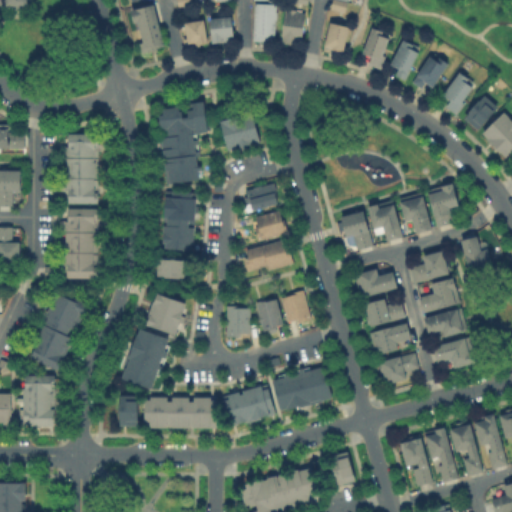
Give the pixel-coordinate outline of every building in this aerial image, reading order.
[(330,5),(331,0),(345,0),(343,9),(330,5)] [(255,38),(255,1),(276,1),(275,38),(255,38)] [(131,9),(154,4),(164,46),(157,48),(158,50),(142,53),(140,43),(143,42),(138,21),(134,22),(131,9)] [(282,38),(285,8),(304,10),(301,40),(282,38)] [(210,42),(207,17),(229,14),(232,39),(210,42)] [(324,43),(331,16),(349,20),(343,47),(324,43)] [(186,45),(182,21),(202,18),(206,42),(186,45)] [(386,57),(382,67),(368,63),(372,52),(364,48),(374,23),(393,31),(383,56),(386,57)] [(423,44),(410,70),(409,70),(405,77),(395,72),(399,64),(392,61),(405,35),(423,44)] [(447,62),(432,82),(426,78),(421,85),(412,79),(418,71),(417,71),(432,50),(447,62)] [(466,91),(455,108),(447,103),(452,95),(444,89),(459,68),(474,79),(466,91)] [(495,103),(480,92),(462,117),(477,128),(495,103)] [(202,100),(156,105),(164,181),(199,177),(195,130),(205,129),(202,100)] [(511,145),(511,119),(502,109),(479,131),(503,155),(511,145)] [(218,119),(225,148),(258,139),(251,111),(218,119)] [(0,124),(10,124),(10,132),(26,133),(26,148),(7,148),(7,144),(0,144),(0,124)] [(65,201),(96,201),(96,131),(65,131),(65,201)] [(14,204),(0,204),(0,166),(23,166),(23,187),(14,187),(14,204)] [(247,189),(273,181),(279,200),(253,208),(247,189)] [(428,187),(453,181),(459,201),(449,203),(453,219),(438,223),(428,187)] [(193,189),(162,188),(160,247),(191,248),(193,189)] [(400,196),(421,189),(432,225),(416,230),(412,215),(407,217),(400,196)] [(368,203),(394,196),(404,235),(387,239),(383,224),(374,227),(368,203)] [(64,276),(95,276),(95,205),(63,205),(64,276)] [(342,211),(363,205),(373,240),(351,247),(342,211)] [(256,215),(281,208),(287,231),(262,238),(256,215)] [(0,225),(14,225),(14,238),(22,238),(22,262),(0,262),(0,225)] [(462,236),(477,232),(481,246),(489,243),(493,259),(470,265),(462,236)] [(247,248),(285,237),(290,257),(252,268),(247,248)] [(443,245),(450,269),(415,278),(411,264),(426,260),(423,251),(443,245)] [(185,257),(155,257),(155,275),(185,275),(185,257)] [(359,270),(376,265),(378,273),(393,269),(397,284),(365,292),(359,270)] [(425,309),(421,293),(434,289),(431,280),(454,274),(460,300),(425,309)] [(57,368),(83,300),(53,289),(27,357),(57,368)] [(174,332),(184,300),(154,290),(143,322),(174,332)] [(282,297),(302,290),(310,314),(290,321),(282,297)] [(373,322),(366,299),(385,294),(388,303),(402,299),(406,313),(373,322)] [(256,301),(275,296),(282,321),(263,327),(256,301)] [(228,304),(249,305),(248,331),(227,331),(228,304)] [(425,314),(460,305),(466,326),(445,331),(444,325),(429,329),(425,314)] [(375,328),(408,319),(412,333),(397,337),(399,346),(381,351),(375,328)] [(119,377),(152,387),(168,335),(135,325),(119,377)] [(434,344),(469,333),(476,357),(456,363),(453,354),(439,359),(434,344)] [(382,358),(417,350),(421,366),(406,370),(407,375),(387,380),(382,358)] [(270,377),(320,360),(331,390),(281,407),(270,377)] [(20,423),(52,423),(53,372),(20,372),(20,423)] [(225,393),(264,380),(274,408),(235,421),(225,393)] [(8,390),(0,390),(0,422),(8,422),(8,390)] [(135,423),(135,391),(116,391),(116,423),(135,423)] [(143,425),(214,425),(214,394),(143,394),(143,425)] [(500,412),(511,408),(511,433),(506,435),(500,412)] [(475,418),(495,413),(509,462),(493,466),(489,450),(493,449),(491,440),(481,443),(475,418)] [(450,426),(471,420),(484,469),(468,473),(464,457),(470,456),(468,447),(456,450),(450,426)] [(425,431),(443,425),(459,474),(444,479),(439,464),(443,463),(440,454),(433,456),(425,431)] [(400,439),(420,433),(433,479),(417,484),(413,467),(419,465),(418,461),(407,464),(400,439)] [(334,483),(353,479),(346,449),(327,453),(334,483)] [(318,497),(310,464),(237,482),(244,511),(274,511),(274,508),(318,497)] [(24,479),(0,479),(0,511),(11,511),(23,511),(24,479)] [(511,507),(497,511),(493,495),(508,491),(505,482),(511,480),(511,507)]
